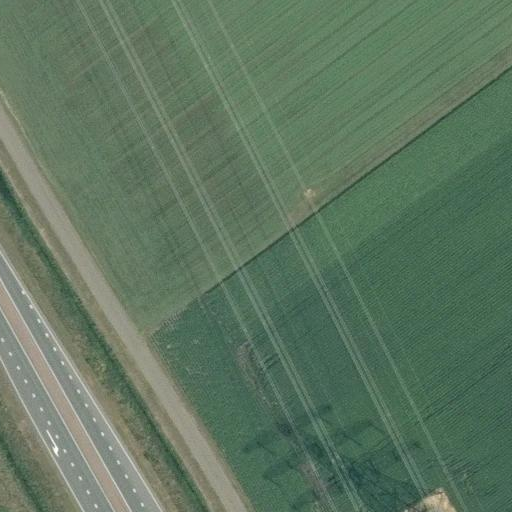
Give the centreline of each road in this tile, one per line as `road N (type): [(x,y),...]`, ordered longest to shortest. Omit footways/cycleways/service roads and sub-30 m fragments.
road 1 (unclassified): [(233,511),(0,107)]
road 2 (trunk): [(138,511),(0,270)]
road 3 (trunk): [(0,322),(106,511)]
